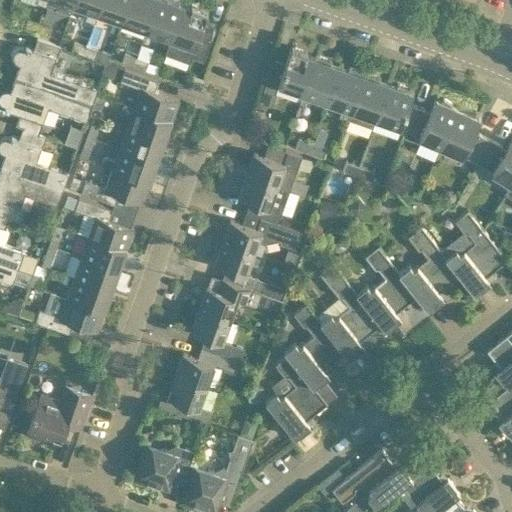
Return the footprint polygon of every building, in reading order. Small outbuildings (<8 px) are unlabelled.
[(46,0),(45,4),(60,9),(69,13),(73,3),(73,0),(46,0)] [(73,0),(73,3),(88,8),(85,18),(94,21),(97,11),(101,0),(73,0)] [(101,0),(97,11),(122,20),(128,0),(101,0)] [(128,0),(122,20),(146,28),(155,0),(128,0)] [(155,0),(146,28),(170,37),(182,3),(175,1),(175,0),(155,0)] [(170,37),(165,53),(183,54),(184,53),(203,60),(212,36),(215,25),(204,21),(208,10),(191,4),(191,6),(182,3),(170,37)] [(36,30),(39,22),(27,18),(24,26),(36,30)] [(48,34),(51,26),(39,22),(36,30),(48,34)] [(57,56),(61,45),(37,37),(33,48),(26,45),(25,48),(23,48),(22,47),(20,47),(19,48),(17,48),(16,49),(15,50),(14,51),(13,53),(13,54),(13,56),(13,57),(14,59),(14,60),(15,61),(17,62),(18,63),(20,63),(15,77),(92,104),(96,93),(98,87),(51,71),(56,56),(57,56)] [(83,53),(86,44),(74,40),(71,49),(83,53)] [(95,57),(98,49),(86,44),(83,53),(95,57)] [(314,57),(306,54),(307,51),(291,46),(283,68),(271,64),(263,88),(275,92),(278,82),(303,91),(316,54),(315,54),(314,57)] [(133,64),(136,56),(124,52),(122,60),(133,64)] [(327,100),(339,66),(331,63),(332,60),(316,54),(303,91),(299,101),(309,104),(312,94),(327,100)] [(145,68),(148,60),(136,56),(133,64),(145,68)] [(348,69),(339,66),(327,100),(342,105),(339,115),(348,118),(352,108),(364,72),(348,66),(348,69)] [(172,120),(179,99),(154,90),(157,79),(124,67),(119,80),(140,87),(133,106),(172,120)] [(352,108),(348,118),(372,126),(376,117),(388,83),(379,80),(380,77),(364,72),(352,108)] [(92,104),(15,77),(10,90),(9,89),(7,89),(6,89),(4,89),(3,90),(1,91),(0,92),(0,91),(0,102),(1,103),(2,104),(3,105),(5,105),(4,108),(19,113),(15,124),(22,127),(39,132),(43,121),(48,106),(86,120),(92,104)] [(372,126),(372,128),(397,137),(401,125),(414,89),(397,83),(396,86),(388,83),(376,117),(372,126)] [(263,90),(260,98),(273,103),(276,94),(263,90)] [(99,107),(103,95),(96,93),(92,104),(99,107)] [(413,104),(402,134),(418,141),(414,151),(433,159),(440,144),(441,145),(458,107),(443,97),(441,101),(436,98),(430,110),(413,104)] [(172,120),(133,106),(123,102),(120,112),(130,115),(126,126),(164,140),(172,120)] [(478,162),(491,138),(474,129),(479,118),(474,115),(475,111),(458,107),(441,145),(463,154),(478,162)] [(67,120),(62,140),(81,144),(86,124),(67,120)] [(94,138),(97,127),(90,124),(86,135),(94,138)] [(157,160),(164,140),(126,126),(119,147),(157,160)] [(46,135),(39,132),(22,127),(18,137),(11,135),(10,138),(9,137),(7,137),(6,137),(4,137),(3,137),(1,138),(0,139),(0,149),(1,150),(2,151),(4,152),(5,153),(0,166),(62,188),(68,171),(37,160),(46,135)] [(90,149),(94,138),(86,135),(82,146),(90,149)] [(309,151),(312,141),(298,136),(295,146),(309,151)] [(511,139),(507,147),(491,138),(478,162),(492,170),(511,182),(511,139)] [(323,156),(326,146),(312,141),(309,151),(323,156)] [(254,151),(246,173),(290,190),(297,167),(301,156),(269,145),(265,155),(254,151)] [(102,159),(101,163),(112,167),(150,181),(157,160),(119,147),(115,160),(106,157),(102,159)] [(356,174),(359,164),(345,159),(341,169),(356,174)] [(370,179),(373,169),(359,164),(356,174),(370,179)] [(62,188),(0,166),(0,212),(21,221),(25,209),(20,207),(25,193),(57,204),(62,188)] [(143,202),(150,181),(112,167),(105,186),(73,175),(68,187),(114,203),(117,193),(143,202)] [(278,222),(282,211),(289,189),(246,173),(238,195),(250,200),(246,211),(278,222)] [(126,248),(133,227),(108,218),(112,208),(93,201),(68,192),(63,205),(95,216),(88,235),(126,248)] [(356,215),(367,206),(358,195),(347,204),(356,215)] [(334,219),(337,201),(321,198),(318,216),(334,219)] [(507,258),(483,228),(467,208),(454,219),(464,231),(468,232),(474,240),(460,252),(456,247),(446,255),(445,255),(460,274),(459,274),(474,292),(489,280),(485,275),(507,258)] [(302,231),(278,222),(246,211),(242,222),(230,218),(222,240),(254,251),(259,238),(263,240),(278,237),(283,239),(282,241),(296,246),(302,231)] [(21,221),(0,212),(0,260),(33,272),(33,271),(39,255),(0,241),(0,225),(7,228),(9,228),(11,228),(13,228),(14,227),(16,226),(18,225),(19,224),(20,222),(21,221)] [(460,274),(445,255),(446,255),(421,224),(408,234),(418,247),(421,247),(428,255),(413,267),(410,262),(399,271),(417,294),(427,308),(442,295),(439,291),(459,274),(460,274)] [(55,246),(59,235),(52,232),(48,243),(55,246)] [(119,268),(126,248),(88,235),(81,255),(119,268)] [(222,240),(215,262),(226,266),(222,278),(254,289),(258,277),(246,273),(247,270),(254,251),(222,240)] [(52,257),(55,246),(48,243),(44,255),(52,257)] [(417,294),(399,271),(378,244),(365,254),(375,267),(378,267),(385,276),(370,287),(367,282),(356,291),(381,323),(384,328),(400,316),(396,311),(417,294)] [(112,289),(119,268),(81,255),(74,275),(112,289)] [(0,278),(12,283),(13,281),(28,286),(29,283),(33,272),(0,260),(0,278)] [(381,323),(356,291),(332,260),(319,270),(339,295),(342,296),(349,304),(334,316),(331,311),(320,319),(320,320),(345,351),(345,352),(349,356),(364,344),(360,340),(381,323)] [(37,285),(41,274),(33,271),(33,272),(29,283),(37,285)] [(105,309),(112,289),(74,275),(66,296),(105,309)] [(254,289),(222,278),(218,289),(207,285),(199,307),(230,319),(237,299),(249,304),(249,302),(258,305),(262,292),(254,289)] [(277,284),(272,296),(282,299),(286,287),(277,284)] [(39,308),(35,320),(37,321),(46,324),(49,325),(68,332),(91,340),(94,329),(97,330),(105,309),(66,296),(50,291),(44,309),(39,308)] [(262,293),(258,304),(267,307),(271,296),(262,293)] [(345,351),(320,320),(320,319),(306,301),(293,312),(303,324),(307,324),(313,333),(299,344),(295,340),(284,349),(287,352),(313,385),(314,384),(328,373),(324,368),(345,352),(345,351)] [(228,355),(232,344),(223,340),(230,319),(199,307),(191,329),(205,334),(201,345),(228,355)] [(511,328),(486,349),(496,361),(501,366),(496,370),(507,384),(508,385),(511,381),(511,328)] [(261,329),(258,338),(268,341),(270,333),(261,329)] [(239,359),(228,355),(201,345),(197,356),(183,351),(175,373),(207,385),(215,363),(235,371),(239,359)] [(287,352),(275,362),(285,375),(288,375),(295,383),(280,395),(277,390),(265,399),(294,436),(309,423),(306,419),(327,401),(314,384),(313,385),(287,352)] [(0,416),(7,419),(14,401),(27,363),(7,356),(0,374),(0,416)] [(207,422),(211,411),(199,406),(207,385),(175,373),(168,396),(179,400),(175,411),(207,422)] [(511,381),(508,385),(507,384),(490,398),(504,416),(499,419),(511,435),(511,434),(511,381)] [(253,383),(248,398),(257,402),(263,386),(253,383)] [(33,414),(26,433),(51,441),(52,438),(61,441),(67,423),(80,427),(81,423),(92,392),(73,386),(71,385),(65,402),(40,393),(33,414)] [(230,503),(253,439),(237,433),(225,466),(222,465),(211,470),(194,464),(181,501),(198,507),(200,502),(215,508),(218,499),(230,503)] [(164,448),(146,442),(134,478),(151,484),(153,480),(168,486),(171,477),(183,481),(194,449),(175,443),(164,448)] [(395,465),(381,448),(332,487),(342,500),(355,491),(355,487),(363,480),(372,491),(367,494),(376,506),(403,484),(402,484),(412,476),(411,476),(400,462),(395,465)] [(443,480),(429,463),(429,462),(411,476),(412,476),(402,484),(403,484),(419,505),(412,511),(410,509),(405,511),(432,511),(454,494),(455,495),(460,491),(447,476),(443,480)] [(468,511),(455,495),(454,494),(432,511),(476,511),(473,508),(468,511)]
